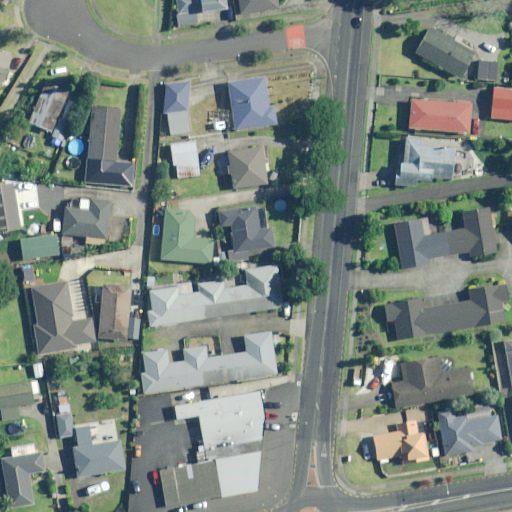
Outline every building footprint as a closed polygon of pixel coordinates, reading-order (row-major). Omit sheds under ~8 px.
[(232,6),(231,0),(178,0),(181,24),(200,21),(199,10),(232,6)] [(240,0),(242,13),(281,8),(279,0),(240,0)] [(463,64),(413,33),(394,64),(443,95),(463,64)] [(0,83),(3,84),(12,57),(0,52),(0,83)] [(482,90),(482,70),(461,70),(461,90),(482,90)] [(72,93),(49,82),(31,118),(55,129),(72,93)] [(254,86),(210,91),(215,142),(260,137),(254,86)] [(178,91),(150,90),(148,121),(173,116),(178,91)] [(506,98),(476,95),(473,127),(503,130),(506,98)] [(456,110),(398,103),(394,138),(452,145),(456,110)] [(105,118),(75,116),(72,168),(103,170),(105,118)] [(171,120),(151,123),(154,144),(174,142),(171,120)] [(441,156),(390,147),(382,193),(405,193),(419,189),(433,191),(441,156)] [(180,152),(155,154),(157,187),(183,185),(180,152)] [(248,158),(212,159),(213,200),(249,199),(248,158)] [(15,192),(0,190),(0,202),(13,204),(13,213),(30,214),(31,194),(15,193),(15,192)] [(464,212),(465,227),(429,232),(427,218),(394,224),(403,271),(435,265),(434,257),(468,252),(469,258),(498,254),(492,209),(464,212)] [(204,237),(216,236),(218,262),(246,260),(246,259),(259,258),(257,238),(244,239),(243,229),(241,215),(203,218),(204,237)] [(199,249),(178,247),(180,219),(147,217),(144,268),(170,270),(197,273),(199,249)] [(91,223),(50,218),(47,245),(88,250),(91,223)] [(511,223),(499,224),(502,254),(510,253),(511,270),(511,293),(510,293),(511,305),(511,223)] [(43,244),(4,248),(6,272),(46,268),(43,244)] [(135,321),(131,321),(133,337),(267,317),(265,302),(264,302),(260,275),(227,280),(229,294),(208,297),(207,289),(182,291),(181,301),(166,303),(165,293),(132,296),(135,321)] [(19,332),(15,333),(21,365),(80,354),(74,322),(60,325),(54,293),(13,300),(19,332)] [(449,301),(451,313),(411,318),(410,308),(382,312),(384,322),(373,324),(377,351),(487,336),(483,308),(482,308),(480,296),(449,301)] [(110,350),(113,301),(85,299),(82,348),(110,350)] [(272,330),(245,334),(247,349),(205,355),(205,347),(184,348),(184,358),(171,359),(170,348),(143,351),(144,371),(142,372),(143,391),(278,374),(276,358),(272,330)] [(511,351),(487,355),(493,396),(511,393),(511,351)] [(44,376),(42,363),(33,364),(35,377),(44,376)] [(407,416),(407,414),(428,413),(428,412),(459,407),(454,378),(426,383),(425,369),(401,371),(401,373),(385,373),(383,415),(407,416)] [(179,419),(201,416),(207,448),(265,439),(267,415),(268,406),(266,406),(264,390),(178,402),(179,419)] [(14,392),(0,394),(0,418),(16,417),(14,392)] [(504,452),(511,450),(511,401),(496,404),(504,452)] [(70,414),(57,416),(60,438),(72,436),(70,414)] [(480,427),(449,433),(449,420),(423,421),(425,466),(450,465),(450,456),(484,450),(480,427)] [(54,422),(35,423),(37,449),(55,448),(54,422)] [(390,443),(356,444),(357,471),(391,470),(391,472),(413,471),(412,428),(390,429),(390,443)] [(75,438),(59,440),(61,455),(56,455),(59,487),(107,483),(104,451),(77,453),(75,438)] [(264,451),(265,439),(207,448),(209,461),(264,451)] [(209,461),(161,470),(169,505),(260,490),(264,451),(209,461)] [(24,461),(6,465),(0,466),(0,511),(16,510),(12,483),(28,479),(24,461)]
